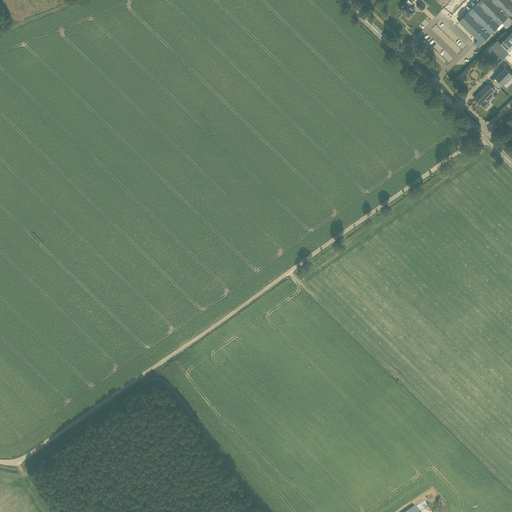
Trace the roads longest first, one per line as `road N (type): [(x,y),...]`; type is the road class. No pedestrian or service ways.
road 1 (track): [(485,138),(22,458),(0,462)]
road 2 (secondary): [(511,163),(345,0)]
road 3 (track): [(262,511),(165,385),(153,381)]
